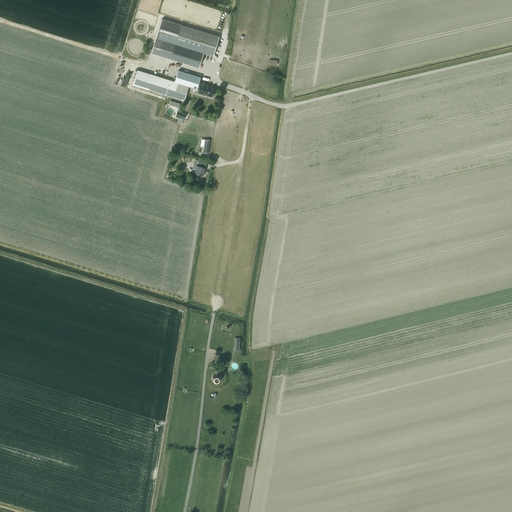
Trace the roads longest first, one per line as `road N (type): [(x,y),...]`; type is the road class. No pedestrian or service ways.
road 1 (track): [(0,20),(213,79)]
road 2 (unclassified): [(184,511),(210,332)]
road 3 (track): [(210,332),(240,160)]
